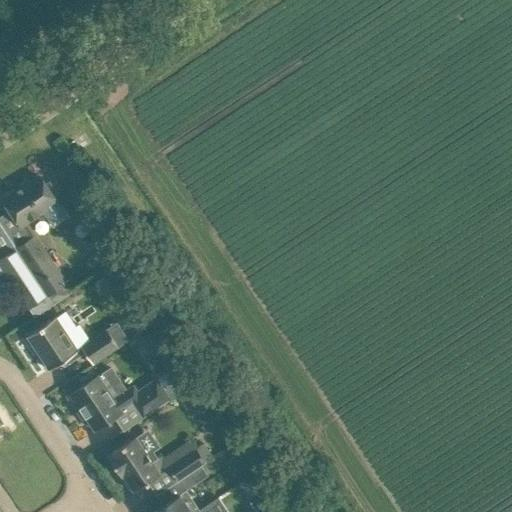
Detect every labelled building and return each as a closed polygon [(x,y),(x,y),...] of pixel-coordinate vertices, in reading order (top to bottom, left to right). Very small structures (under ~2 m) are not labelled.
[(20,225),(43,210),(45,214),(45,213),(53,225),(66,217),(58,205),(59,204),(53,196),(57,193),(49,181),(45,183),(39,174),(2,198),(20,225)] [(0,257),(16,247),(53,304),(72,292),(34,235),(0,257)] [(0,257),(0,264),(34,316),(53,304),(16,247),(0,257)] [(56,315),(27,335),(50,369),(61,361),(64,365),(85,351),(92,363),(118,346),(107,328),(88,341),(78,326),(75,328),(63,311),(56,315)] [(81,408),(95,429),(122,411),(121,410),(133,401),(143,416),(170,399),(157,379),(137,391),(133,386),(114,399),(97,375),(67,395),(78,410),(81,408)] [(192,388),(179,397),(192,417),(205,408),(192,388)] [(121,475),(123,474),(134,491),(161,473),(136,436),(110,453),(110,454),(108,456),(121,475)] [(196,448),(168,466),(177,480),(184,476),(200,465),(201,464),(205,462),(196,448)] [(200,465),(184,476),(191,486),(208,474),(201,464),(200,465)] [(151,511),(194,511),(199,509),(185,489),(151,511)]
